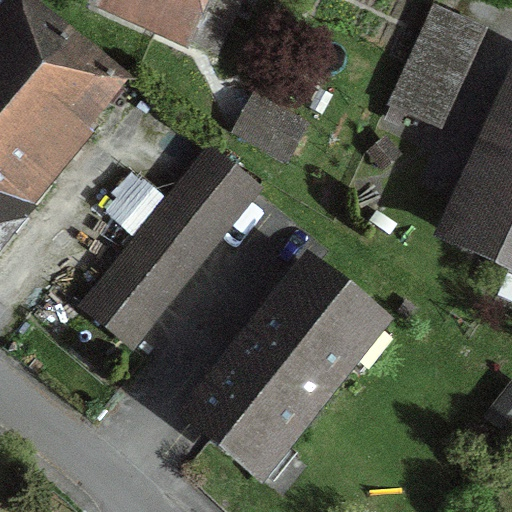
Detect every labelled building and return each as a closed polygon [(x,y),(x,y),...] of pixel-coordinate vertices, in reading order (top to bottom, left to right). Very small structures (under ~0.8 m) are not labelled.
[(128,0),(124,9),(194,38),(210,0),(128,0)] [(0,108),(56,41),(12,5),(0,18),(0,108)] [(392,112),(442,135),(489,34),(439,10),(392,112)] [(56,41),(0,108),(0,248),(125,98),(56,41)] [(299,128),(244,98),(226,132),(281,162),(299,128)] [(511,127),(462,239),(511,261),(511,127)] [(111,290),(151,324),(256,202),(215,168),(111,290)] [(326,282),(213,423),(278,475),(391,334),(326,282)] [(151,324),(111,290),(93,311),(133,345),(151,324)] [(511,391),(509,389),(485,421),(504,435),(511,425),(511,391)]
